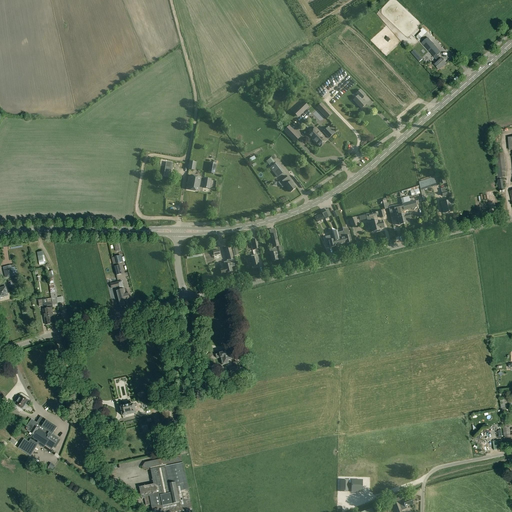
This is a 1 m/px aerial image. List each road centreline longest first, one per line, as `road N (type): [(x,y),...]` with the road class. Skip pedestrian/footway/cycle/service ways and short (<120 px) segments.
road 1 (secondary): [(207,231),(275,219),(340,188),(511,41)]
road 2 (unclassified): [(184,300),(511,217)]
road 3 (unclassified): [(0,351),(184,300)]
road 4 (secondary): [(0,232),(149,230)]
road 5 (unclassified): [(422,511),(424,482),(435,470),(511,452)]
